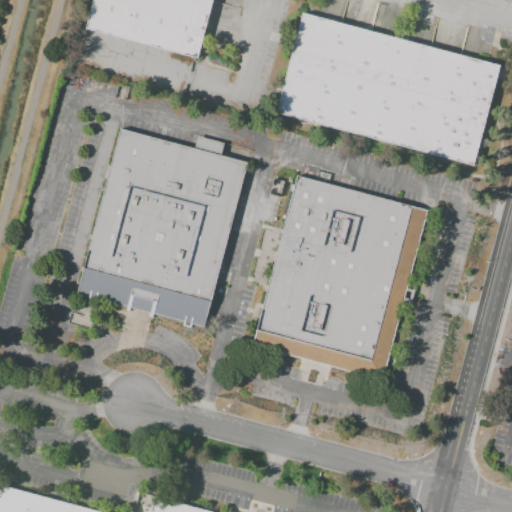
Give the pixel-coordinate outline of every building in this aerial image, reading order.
[(215,0),(96,0),(90,33),(203,57),(215,0)] [(275,117),(474,162),(497,61),(298,16),(275,117)] [(242,161),(219,156),(222,142),(195,137),(193,146),(114,129),(79,296),(125,306),(124,308),(151,314),(151,316),(206,328),(242,161)] [(422,207),(326,186),(329,173),(303,167),(301,176),(292,174),(253,348),(384,377),(422,207)] [(0,511),(0,494),(3,483),(111,511),(151,511),(154,500),(200,511),(0,511)]
